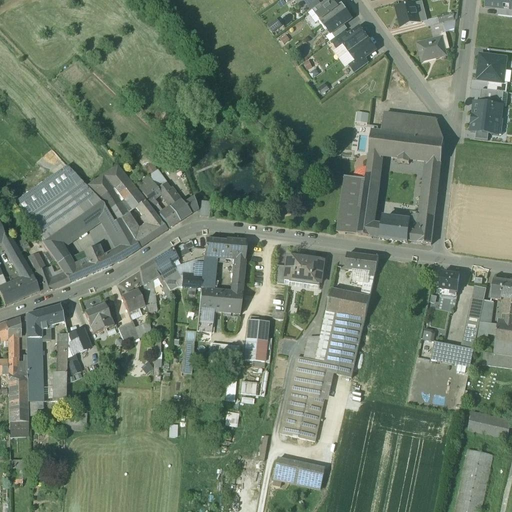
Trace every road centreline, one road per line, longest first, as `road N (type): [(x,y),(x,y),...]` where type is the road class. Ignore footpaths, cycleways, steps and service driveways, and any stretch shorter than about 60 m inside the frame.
road 1 (residential): [(0,318),(109,277),(204,225),(437,257)]
road 2 (residential): [(455,121),(359,0)]
road 3 (residential): [(437,257),(455,121)]
road 4 (residential): [(455,121),(470,0)]
